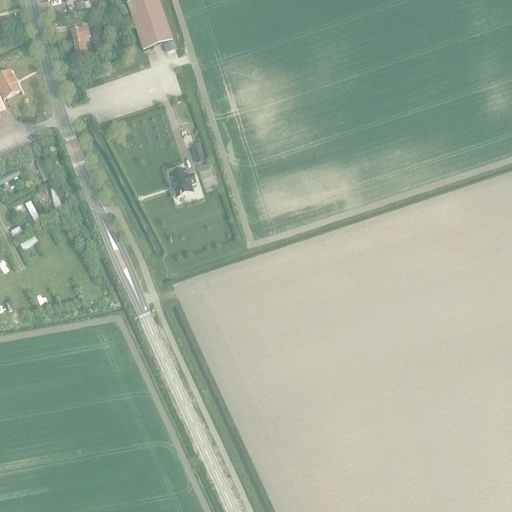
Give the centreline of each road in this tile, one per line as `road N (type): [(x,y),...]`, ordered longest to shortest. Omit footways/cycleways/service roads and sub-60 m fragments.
road 1 (secondary): [(133,289),(234,511)]
road 2 (secondary): [(97,208),(28,0)]
